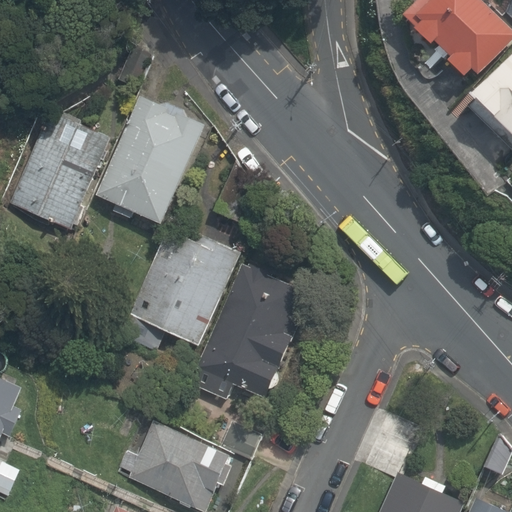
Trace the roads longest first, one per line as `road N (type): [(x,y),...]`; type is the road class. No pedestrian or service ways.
road 1 (residential): [(309,511),(419,268)]
road 2 (tertiary): [(193,0),(365,196)]
road 3 (residential): [(365,196),(334,0)]
road 4 (tertiary): [(419,268),(511,357)]
